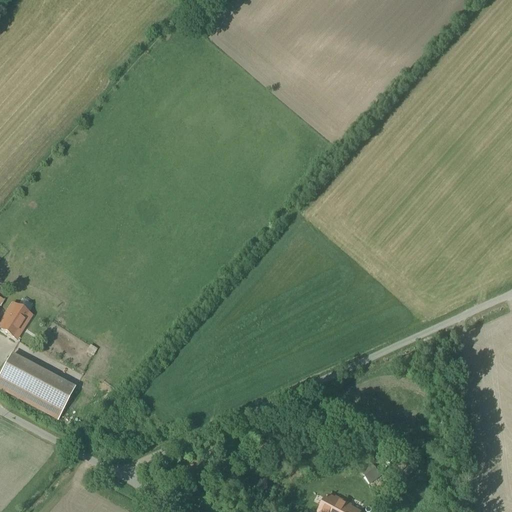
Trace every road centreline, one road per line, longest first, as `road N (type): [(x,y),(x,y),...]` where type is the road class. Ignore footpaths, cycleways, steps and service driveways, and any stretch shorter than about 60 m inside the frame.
road 1 (unclassified): [(511,297),(120,475)]
road 2 (unclassified): [(120,475),(0,411)]
